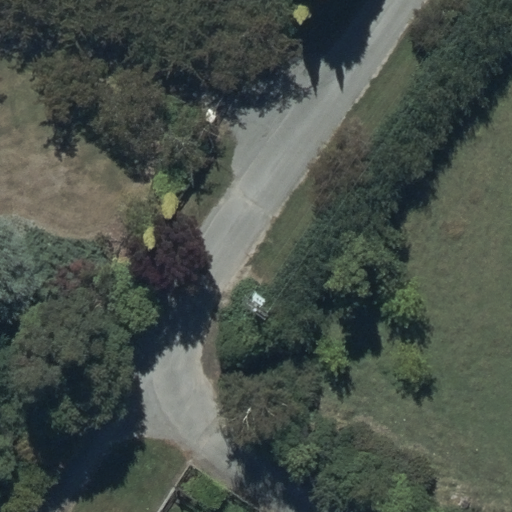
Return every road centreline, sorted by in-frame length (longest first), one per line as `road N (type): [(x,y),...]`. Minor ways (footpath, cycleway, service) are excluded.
road 1 (residential): [(399,0),(159,354)]
road 2 (residential): [(159,354),(194,420),(330,511)]
road 3 (residential): [(159,354),(51,511)]
